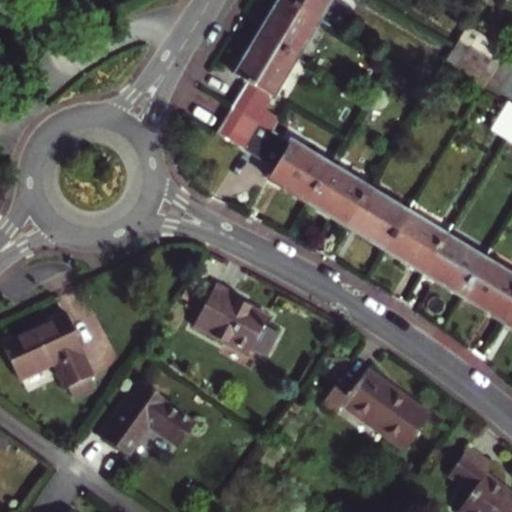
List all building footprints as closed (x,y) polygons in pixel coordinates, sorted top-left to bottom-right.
[(296,58),(319,20),(285,0),(278,0),(258,36),(296,58)] [(285,0),(319,20),(331,0),(285,0)] [(504,48),(467,24),(458,39),(496,62),(504,48)] [(296,58),(258,36),(234,75),(246,82),(232,105),(271,128),(277,118),(264,110),(296,58)] [(450,52),(488,75),(496,62),(458,39),(452,48),(450,52)] [(480,88),(488,75),(450,52),(442,64),(480,88)] [(491,130),(511,142),(511,107),(507,104),(491,130)] [(231,112),(257,128),(270,136),(271,133),(232,109),(231,112)] [(231,112),(223,125),(250,140),(257,128),(231,112)] [(215,138),(243,154),(250,140),(223,125),(215,138)] [(255,162),(270,136),(257,128),(250,140),(243,154),(255,162)] [(292,145),(275,174),(270,182),(309,206),(332,169),(292,145)] [(332,169),(309,206),(337,223),(348,229),(371,192),(332,169)] [(371,192),(348,229),(386,252),(409,215),(371,192)] [(409,215),(386,252),(425,276),(449,238),(409,215)] [(449,238),(425,276),(463,298),(487,261),(449,238)] [(511,275),(487,261),(463,298),(502,322),(511,305),(511,275)] [(237,304),(239,299),(220,289),(197,332),(252,360),(271,322),(237,304)] [(511,327),(511,305),(502,322),(511,327)] [(69,315),(4,345),(20,381),(57,364),(68,389),(95,377),(83,352),(86,351),(69,315)] [(369,374),(355,394),(342,385),(327,407),(342,417),(348,409),(409,453),(433,420),(369,374)] [(150,387),(109,443),(131,459),(153,429),(183,451),(200,428),(170,406),(172,403),(150,387)] [(471,451),(452,480),(474,495),(462,511),(511,511),(511,492),(490,478),(497,468),(471,451)]
